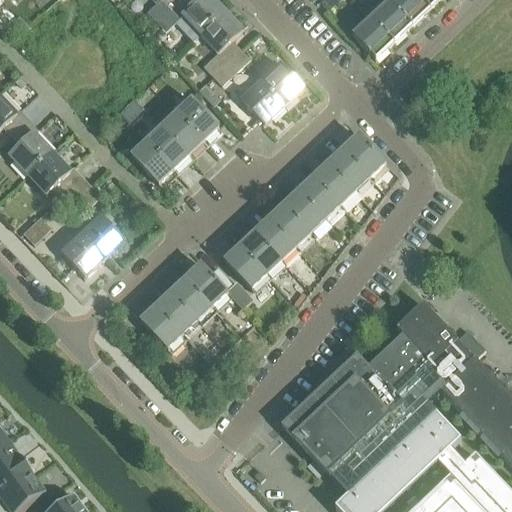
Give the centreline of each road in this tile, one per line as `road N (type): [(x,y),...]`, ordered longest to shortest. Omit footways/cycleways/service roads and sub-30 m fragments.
road 1 (residential): [(201,479),(422,192),(419,167),(365,110)]
road 2 (residential): [(0,45),(182,242)]
road 3 (residential): [(182,242),(226,198),(291,160),(352,96)]
road 4 (unclassified): [(201,479),(69,342)]
road 5 (residential): [(365,110),(481,0)]
road 6 (residential): [(69,342),(182,242)]
road 7 (residential): [(352,96),(259,0)]
